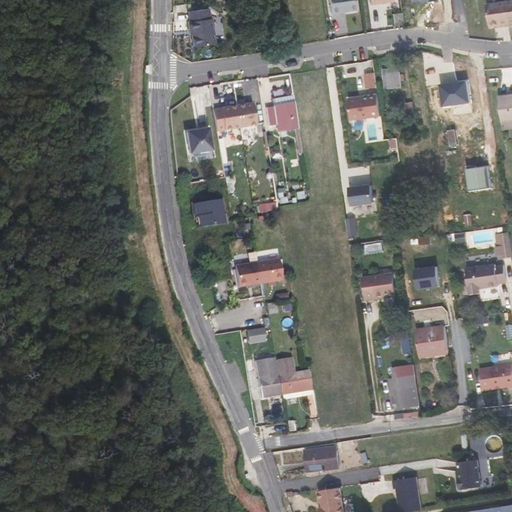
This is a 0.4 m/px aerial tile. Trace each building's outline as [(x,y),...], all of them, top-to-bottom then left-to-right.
[(272,37),(266,0),(260,0),(265,38),(272,37)] [(270,0),(266,0),(272,37),(275,37),(270,0)] [(352,0),(326,0),(329,16),(354,12),(352,0)] [(511,1),(488,5),(491,26),(502,24),(502,26),(511,24),(511,1)] [(216,22),(215,12),(195,14),(197,24),(195,25),(196,33),(198,32),(198,37),(200,49),(221,46),(218,22),(216,22)] [(406,25),(405,16),(394,17),(395,26),(406,25)] [(401,67),(395,68),(398,89),(404,88),(401,67)] [(398,89),(395,68),(385,69),(388,90),(398,89)] [(373,76),(366,77),(368,90),(375,89),(373,76)] [(287,131),(298,129),(297,119),(293,96),(274,99),(275,106),(267,108),(269,126),(285,123),(287,131)] [(376,96),(347,101),(351,122),(379,118),(376,96)] [(511,121),(511,98),(501,100),(504,122),(511,121)] [(410,125),(416,124),(413,102),(405,103),(405,107),(402,107),(404,117),(410,117),(410,125)] [(252,103),(221,108),(224,129),(255,124),(252,103)] [(212,150),(209,128),(186,131),(190,154),(212,150)] [(459,146),(456,130),(448,132),(451,148),(459,146)] [(460,166),(457,149),(451,149),(453,167),(460,166)] [(492,181),(488,154),(475,156),(479,183),(492,181)] [(371,185),(349,188),(352,204),(373,201),(371,185)] [(306,198),(305,191),(296,192),(297,200),(306,198)] [(221,199),(194,204),(198,227),(225,223),(221,199)] [(424,213),(423,203),(415,204),(417,219),(421,218),(420,213),(424,213)] [(511,257),(511,249),(510,233),(497,234),(499,247),(502,246),(503,255),(504,259),(511,257)] [(431,244),(430,237),(422,238),(424,245),(431,244)] [(279,258),(235,265),(239,287),(282,279),(279,258)] [(497,266),(497,264),(467,268),(471,295),(481,293),(480,283),(480,282),(487,281),(487,282),(499,281),(499,280),(507,279),(505,265),(497,266)] [(393,271),(363,275),(366,298),(388,295),(387,293),(396,292),(393,271)] [(278,309),(276,302),(266,304),(267,311),(278,309)] [(449,354),(445,325),(418,329),(421,355),(434,353),(434,355),(449,354)] [(280,393),(274,358),(257,361),(263,396),(280,393)] [(247,372),(255,370),(253,359),(246,360),(247,372)] [(277,365),(282,394),(312,389),(309,370),(293,373),(291,363),(277,365)] [(511,363),(480,368),(483,390),(508,387),(508,388),(511,387),(511,363)] [(412,401),(420,400),(418,387),(410,388),(409,375),(397,377),(399,387),(397,390),(397,391),(397,393),(398,394),(399,395),(400,402),(400,403),(399,404),(399,406),(399,407),(400,408),(401,408),(402,408),(403,407),(403,406),(412,405),(412,401)] [(470,452),(468,433),(462,434),(464,453),(470,452)] [(340,468),(338,446),(305,450),(308,472),(340,468)] [(482,486),(478,459),(459,462),(461,478),(459,478),(461,488),(463,488),(463,489),(482,486)] [(364,481),(364,472),(343,475),(344,483),(364,481)] [(409,511),(423,510),(418,477),(394,480),(396,489),(398,488),(402,511),(409,511)] [(345,511),(341,488),(319,491),(321,502),(323,502),(324,508),(322,508),(321,508),(321,511),(345,511)]
